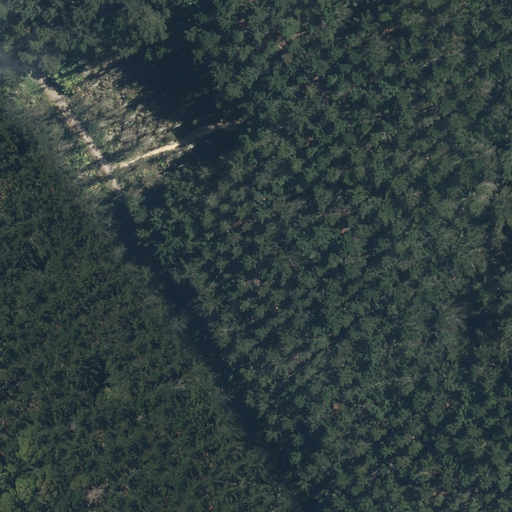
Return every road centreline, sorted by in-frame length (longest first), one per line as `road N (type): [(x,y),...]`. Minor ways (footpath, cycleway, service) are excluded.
road 1 (track): [(329,511),(78,123),(0,38)]
road 2 (track): [(258,121),(214,128),(110,172)]
